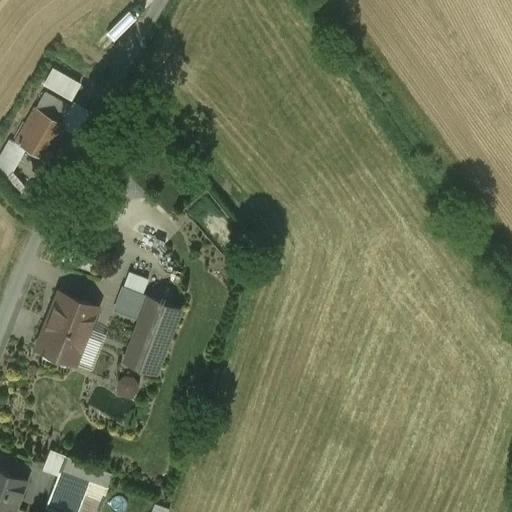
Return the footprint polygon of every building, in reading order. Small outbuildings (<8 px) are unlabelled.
[(72,97),(81,79),(52,63),(42,80),(72,97)] [(75,110),(44,92),(35,108),(66,126),(75,110)] [(66,126),(35,108),(15,142),(22,147),(46,160),(66,126)] [(9,139),(0,155),(0,168),(6,175),(22,147),(15,142),(9,139)] [(95,252),(66,241),(59,260),(88,271),(95,252)] [(151,297),(123,286),(113,311),(139,321),(141,321),(151,297)] [(97,306),(59,290),(35,348),(74,363),(97,306)] [(179,307),(151,297),(141,321),(139,321),(124,362),(153,374),(179,307)] [(76,511),(89,480),(60,469),(44,510),(49,511),(76,511)] [(0,511),(12,511),(25,481),(0,471),(0,511)] [(89,480),(76,511),(96,511),(106,487),(89,480)]
